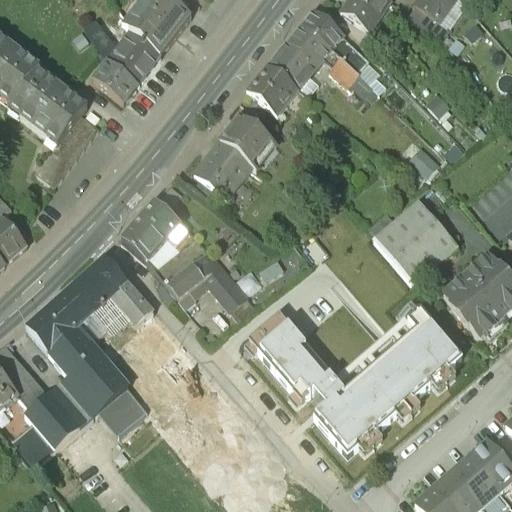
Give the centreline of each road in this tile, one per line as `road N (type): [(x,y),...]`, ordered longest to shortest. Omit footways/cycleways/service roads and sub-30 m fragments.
road 1 (residential): [(349,511),(88,232)]
road 2 (secondary): [(275,0),(88,232)]
road 3 (residential): [(511,383),(365,511)]
road 4 (secondary): [(88,232),(0,318)]
